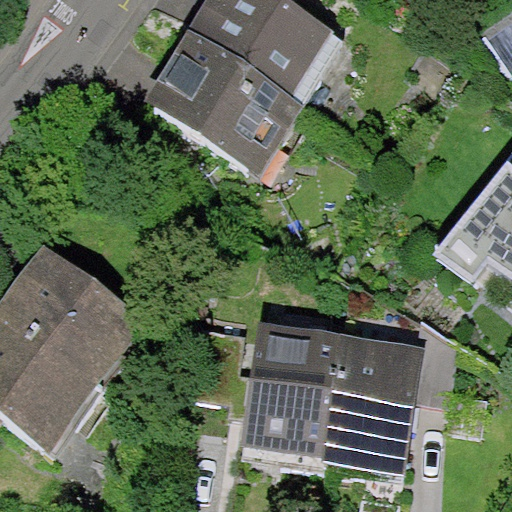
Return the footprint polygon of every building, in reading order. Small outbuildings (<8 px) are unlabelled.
[(330,43),(259,0),(228,0),(208,33),(196,53),(300,117),(321,83),(309,76),(330,43)] [(267,144),(279,151),(300,117),(196,53),(165,102),(154,119),(247,177),(267,144)] [(511,190),(449,267),(476,289),(489,274),(511,292),(511,190)] [(2,328),(101,400),(125,368),(114,360),(137,329),(48,265),(18,307),(2,328)] [(101,400),(2,328),(0,330),(0,422),(44,455),(66,425),(77,433),(101,400)] [(343,357),(325,478),(342,480),(365,483),(367,470),(404,476),(414,409),(447,413),(456,352),(422,332),(417,367),(343,357)] [(283,454),(281,471),(291,473),(325,478),(343,357),(260,344),(245,448),(283,454)]
